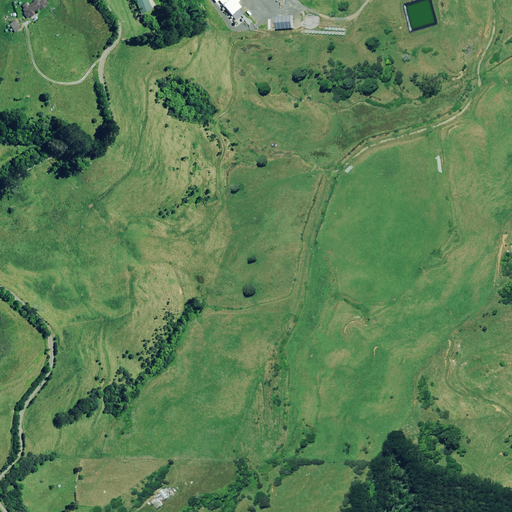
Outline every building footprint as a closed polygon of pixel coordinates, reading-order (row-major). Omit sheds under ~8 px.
[(48,4),(44,0),(34,0),(32,1),(33,2),(27,6),(25,3),(21,6),(23,9),(22,10),(24,12),(23,14),(26,19),(29,16),(30,17),(35,13),(35,12),(39,9),(40,10),(48,4)] [(151,10),(146,0),(135,0),(141,13),(151,10)] [(215,3),(222,8),(226,2),(223,0),(214,0),(216,2),(215,3)] [(226,2),(222,8),(221,10),(234,20),(240,11),(226,2)] [(20,28),(15,20),(9,24),(14,32),(20,28)] [(169,492),(167,488),(159,493),(164,501),(174,494),(171,490),(169,492)] [(161,506),(157,501),(153,504),(157,509),(161,506)]
